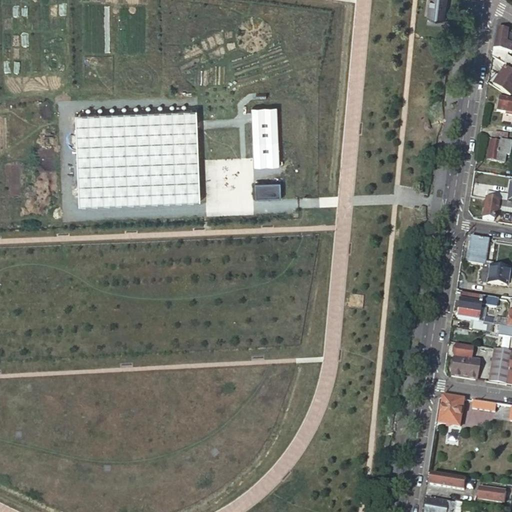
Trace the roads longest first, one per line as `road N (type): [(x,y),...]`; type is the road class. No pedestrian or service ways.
road 1 (tertiary): [(449,224),(484,3)]
road 2 (tertiary): [(424,384),(449,224)]
road 3 (tertiary): [(404,511),(424,384)]
